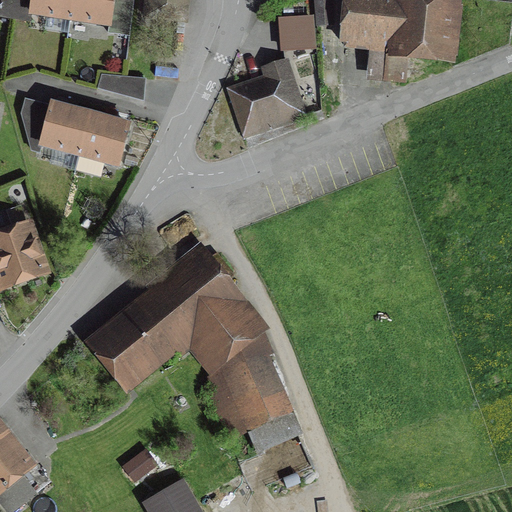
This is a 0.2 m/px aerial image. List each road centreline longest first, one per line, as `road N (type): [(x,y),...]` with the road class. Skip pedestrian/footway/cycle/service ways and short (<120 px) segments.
road 1 (residential): [(215,177),(351,511)]
road 2 (residential): [(215,177),(511,60)]
road 3 (residential): [(0,381),(44,337),(168,168)]
road 4 (residential): [(168,168),(239,0)]
